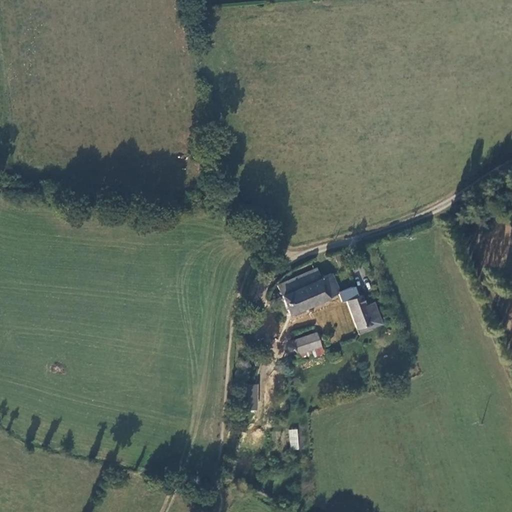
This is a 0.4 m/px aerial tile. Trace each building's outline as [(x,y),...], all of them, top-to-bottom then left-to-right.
[(289,315),(337,292),(329,275),(320,278),(315,268),(275,285),(289,315)] [(337,292),(341,302),(345,301),(356,328),(371,323),(372,328),(377,326),(371,311),(366,313),(363,306),(359,295),(358,296),(355,296),(350,286),(347,288),(337,292)] [(371,311),(368,304),(363,306),(366,313),(371,311)] [(375,309),(371,311),(377,326),(381,325),(375,309)] [(371,323),(356,328),(358,333),(372,328),(371,323)] [(297,354),(320,346),(315,333),(291,341),(295,355),(297,354)] [(297,354),(300,361),(322,354),(320,346),(297,354)] [(256,410),(257,384),(236,384),(235,410),(256,410)] [(298,429),(289,429),(290,449),(299,449),(298,429)]
